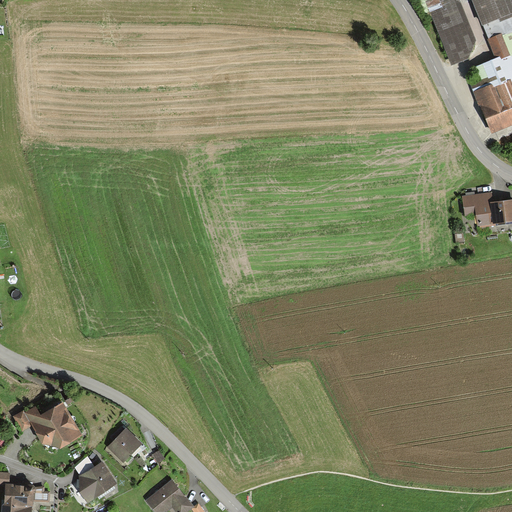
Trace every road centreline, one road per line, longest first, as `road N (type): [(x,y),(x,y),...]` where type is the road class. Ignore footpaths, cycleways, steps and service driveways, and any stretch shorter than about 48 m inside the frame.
road 1 (residential): [(238,511),(139,410),(103,388),(0,352)]
road 2 (residential): [(396,0),(463,130),(484,158),(511,175)]
